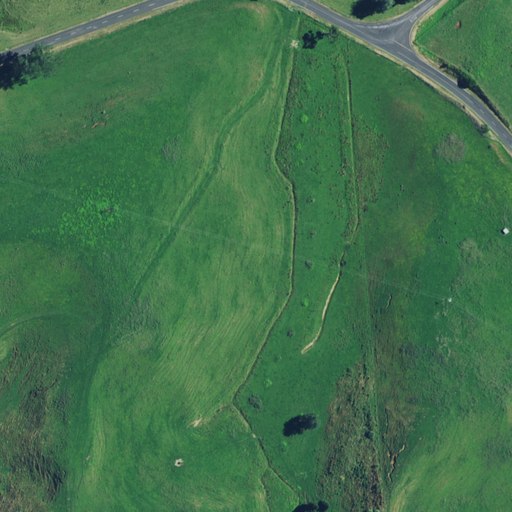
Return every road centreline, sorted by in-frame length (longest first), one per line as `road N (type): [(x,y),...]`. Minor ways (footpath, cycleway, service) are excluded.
road 1 (tertiary): [(166,0),(0,58)]
road 2 (tertiary): [(511,143),(469,99),(386,46)]
